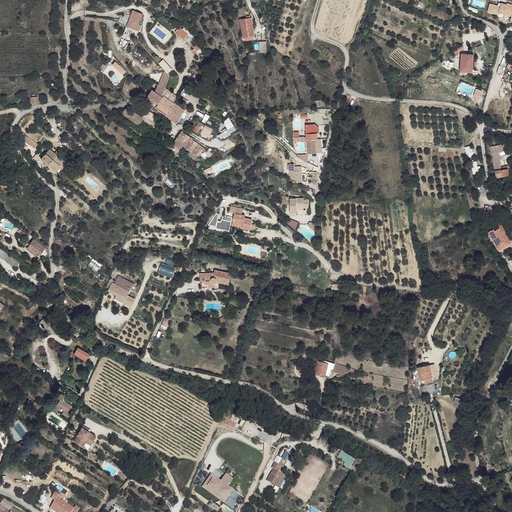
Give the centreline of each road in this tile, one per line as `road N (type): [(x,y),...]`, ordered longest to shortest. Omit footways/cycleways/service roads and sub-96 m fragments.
road 1 (unclassified): [(70,107),(27,110),(10,134),(54,189),(51,259),(70,322),(120,350),(250,385),(293,414),(363,435),(431,484),(483,482)]
road 2 (unclassified): [(511,215),(492,190),(469,113),(348,89),(346,54),(313,27),(319,0)]
road 3 (unknown): [(511,301),(480,287),(436,294),(344,275),(283,229),(244,214)]
road 4 (unclassified): [(483,482),(476,432),(511,345)]
road 5 (track): [(477,122),(501,43),(461,0)]
road 6 (unknown): [(308,224),(348,89)]
